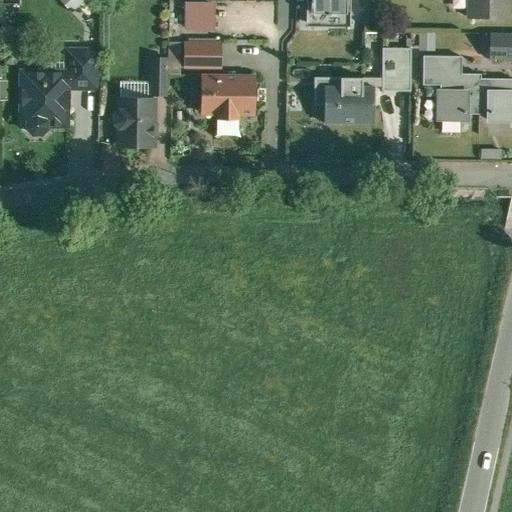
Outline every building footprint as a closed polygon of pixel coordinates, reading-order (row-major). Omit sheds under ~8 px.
[(61,0),(72,12),(85,0),(61,0)] [(306,0),(306,26),(350,26),(350,0),(306,0)] [(508,0),(469,0),(469,17),(509,17),(508,0)] [(186,30),(218,30),(218,1),(185,1),(186,30)] [(436,50),(436,32),(420,33),(421,51),(436,50)] [(511,32),(492,32),(492,59),(511,59),(511,32)] [(222,42),(185,42),(185,67),(221,67),(222,42)] [(99,48),(66,48),(66,53),(66,72),(67,72),(67,86),(75,86),(75,88),(99,88),(99,48)] [(383,95),(410,94),(409,52),(382,53),(383,95)] [(66,53),(40,53),(40,72),(66,72),(66,53)] [(423,55),(423,84),(440,85),(440,91),(438,91),(437,119),(466,120),(466,114),(487,114),(487,120),(511,119),(511,78),(480,78),(480,74),(461,74),(462,56),(423,55)] [(169,58),(151,58),(150,94),(153,94),(153,99),(154,99),(154,94),(168,94),(169,58)] [(40,72),(23,72),(23,124),(28,124),(28,128),(34,133),(42,133),(47,128),(47,124),(67,124),(67,106),(69,106),(69,92),(67,92),(67,86),(67,72),(66,72),(40,72)] [(255,75),(202,74),(202,114),(218,114),(218,118),(239,118),(239,114),(255,114),(255,75)] [(373,88),(324,88),(324,130),(373,130),(373,88)] [(153,99),(121,98),(120,110),(116,114),(116,122),(120,126),(120,144),(153,145),(154,99),(153,99)]
